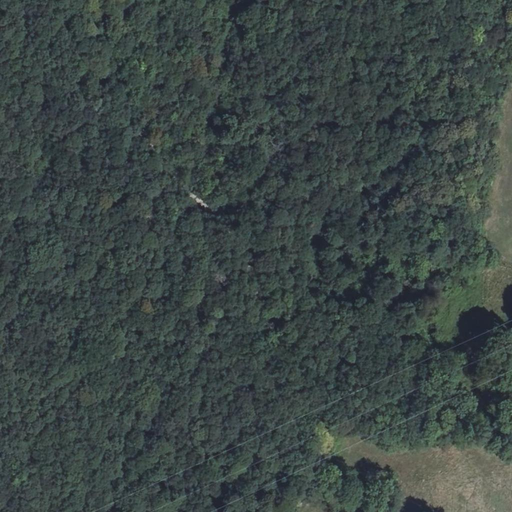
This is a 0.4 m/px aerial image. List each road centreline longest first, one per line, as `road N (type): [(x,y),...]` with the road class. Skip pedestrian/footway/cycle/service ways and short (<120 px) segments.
road 1 (track): [(204,210),(259,259),(273,357),(295,433),(344,511)]
road 2 (track): [(204,210),(175,238),(114,511)]
road 3 (track): [(83,0),(153,154),(204,210)]
road 4 (track): [(204,210),(216,189),(205,164),(203,119),(237,0)]
